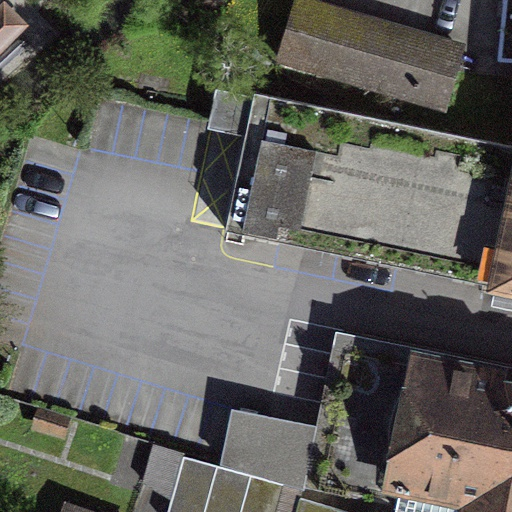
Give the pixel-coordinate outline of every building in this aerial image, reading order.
[(461,46),(298,0),(296,0),(280,60),(444,106),(461,46)] [(511,0),(509,0),(500,62),(511,64),(511,0)] [(511,149),(259,96),(246,162),(233,224),(253,229),(511,286),(511,149)] [(511,511),(511,382),(350,348),(345,373),(321,486),(445,511),(511,511)] [(239,429),(229,472),(297,488),(306,490),(316,447),(239,429)] [(348,511),(312,504),(297,488),(229,472),(155,450),(139,505),(156,511),(348,511)]
